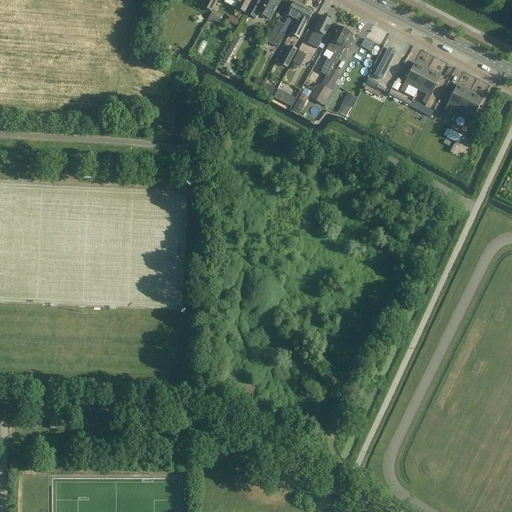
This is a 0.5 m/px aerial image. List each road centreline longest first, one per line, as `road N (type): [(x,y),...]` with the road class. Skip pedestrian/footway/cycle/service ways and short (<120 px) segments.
road 1 (residential): [(377,511),(209,417),(0,400)]
road 2 (unclassified): [(511,72),(370,0)]
